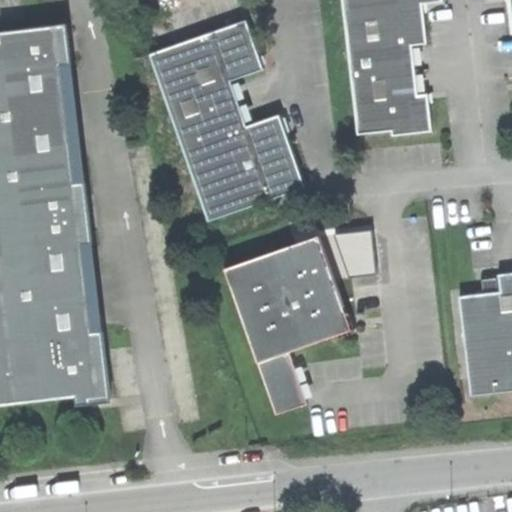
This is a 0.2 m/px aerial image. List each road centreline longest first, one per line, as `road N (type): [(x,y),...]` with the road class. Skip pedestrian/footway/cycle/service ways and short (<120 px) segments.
road 1 (unclassified): [(511,463),(66,511)]
road 2 (unknown): [(471,0),(492,174),(511,229)]
